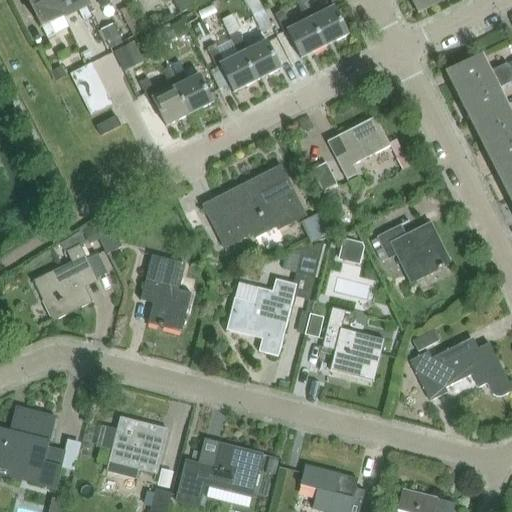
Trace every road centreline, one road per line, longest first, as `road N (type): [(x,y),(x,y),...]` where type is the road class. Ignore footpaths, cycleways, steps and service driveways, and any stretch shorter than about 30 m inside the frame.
road 1 (residential): [(498,461),(83,357),(49,356),(0,375)]
road 2 (residential): [(175,163),(399,53)]
road 3 (residential): [(511,272),(399,53)]
